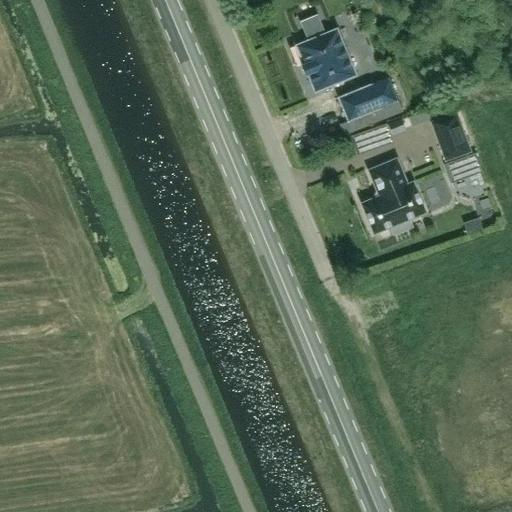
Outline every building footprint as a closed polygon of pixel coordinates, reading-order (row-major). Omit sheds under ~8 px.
[(355,75),(336,28),(295,44),(303,63),(301,64),(304,73),(306,72),(314,92),(355,75)] [(346,119),(380,105),(371,83),(337,97),(346,119)] [(444,162),(471,151),(455,112),(429,122),(444,162)] [(475,153),(475,152),(444,164),(451,182),(482,171),(475,153)] [(407,184),(396,158),(368,170),(377,191),(374,198),(361,203),(373,233),(390,226),(393,233),(411,226),(408,218),(425,211),(412,182),(407,184)] [(468,234),(481,230),(477,218),(464,222),(468,234)]
